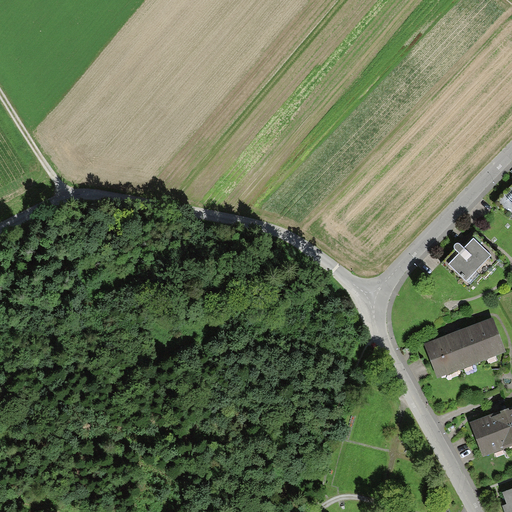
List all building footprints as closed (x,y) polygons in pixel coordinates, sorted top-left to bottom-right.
[(511,186),(491,209),(508,225),(511,222),(511,223),(511,186)] [(466,285),(491,259),(474,242),(464,252),(460,248),(459,248),(456,248),(455,249),(454,250),(454,252),(455,254),(458,257),(448,268),(466,285)] [(493,320),(425,346),(438,380),(506,354),(493,320)] [(511,449),(511,415),(467,433),(479,463),(511,449)] [(511,511),(511,492),(501,497),(506,511),(511,511)]
